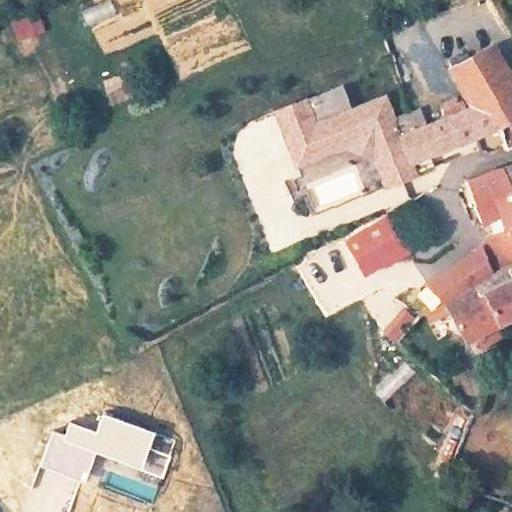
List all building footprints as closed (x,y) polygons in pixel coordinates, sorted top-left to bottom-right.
[(511,79),(492,46),(452,68),(472,105),(462,109),(457,99),(443,105),(448,115),(430,123),(423,109),(393,122),(410,162),(477,136),(482,157),(505,151),(511,146),(511,79)] [(313,125),(351,111),(342,87),(305,100),(313,125)] [(410,162),(393,122),(383,98),(351,111),(313,125),(305,100),(274,112),(295,165),(347,144),(371,154),(384,186),(414,174),(410,162)] [(511,185),(511,165),(503,169),(511,186),(511,185)] [(511,185),(511,186),(503,169),(465,181),(481,223),(488,219),(500,213),(506,228),(492,232),(491,232),(480,247),(480,248),(427,282),(444,303),(466,341),(511,320),(511,185)] [(427,203),(421,192),(411,198),(418,209),(427,203)] [(500,213),(488,219),(492,232),(506,228),(500,213)] [(362,274),(406,249),(387,216),(343,240),(362,274)] [(444,303),(427,282),(419,288),(423,293),(424,292),(436,307),(444,303)]
